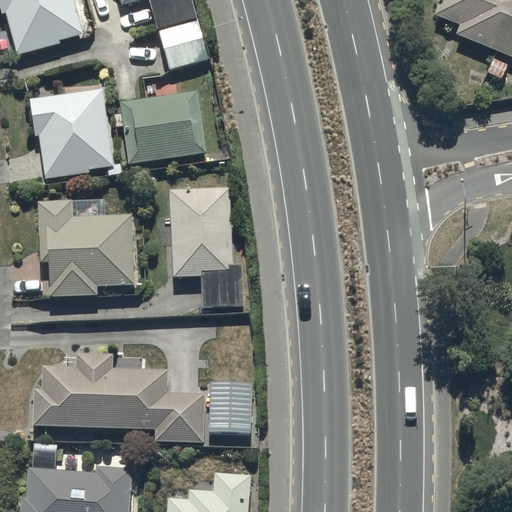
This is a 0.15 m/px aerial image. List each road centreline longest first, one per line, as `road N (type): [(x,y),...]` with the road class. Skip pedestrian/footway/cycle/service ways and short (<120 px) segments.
road 1 (trunk): [(324,511),(315,254),(267,0)]
road 2 (trunk): [(380,181),(395,314),(400,511)]
road 3 (trunk): [(344,0),(380,181)]
road 4 (residential): [(380,181),(511,159)]
